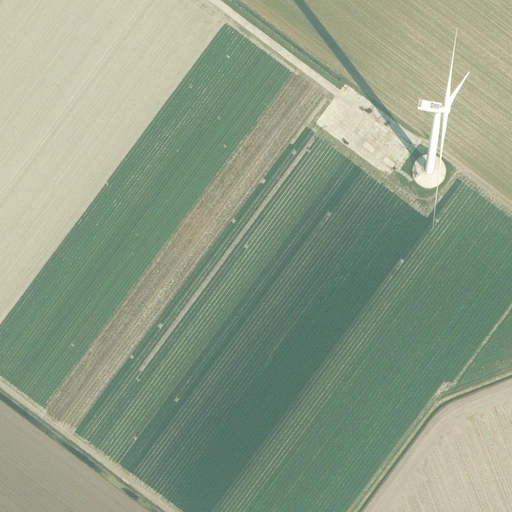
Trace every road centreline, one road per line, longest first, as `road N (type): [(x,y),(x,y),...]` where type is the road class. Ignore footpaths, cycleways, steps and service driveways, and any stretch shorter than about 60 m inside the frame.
road 1 (track): [(171,511),(0,383)]
road 2 (track): [(511,385),(445,411),(370,511)]
